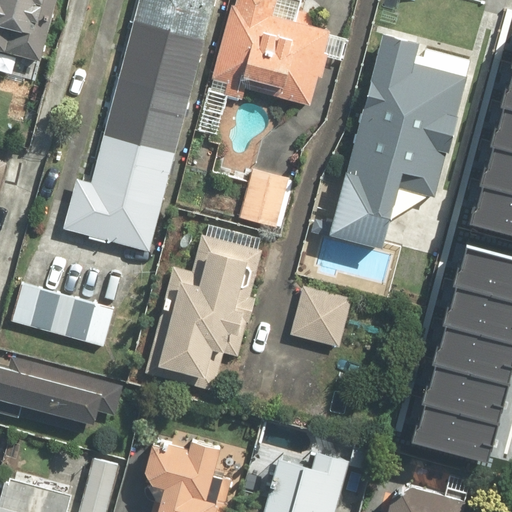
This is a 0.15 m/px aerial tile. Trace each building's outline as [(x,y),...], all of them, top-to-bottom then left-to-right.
[(51,21),(55,0),(0,0),(0,59),(1,57),(30,63),(40,18),(51,21)] [(212,0),(135,0),(88,185),(71,180),(58,231),(148,254),(212,0)] [(230,0),(209,80),(210,80),(206,95),(225,100),(238,104),(243,85),(277,94),(276,99),(308,107),(314,83),(319,85),(323,71),(338,75),(347,40),(299,27),(306,0),(230,0)] [(386,221),(430,196),(461,77),(407,63),(411,47),(377,38),(325,236),(379,250),(386,221)] [(511,227),(511,64),(470,216),(511,227)] [(294,180),(250,168),(237,219),(281,231),(294,180)] [(189,271),(172,266),(163,296),(158,295),(153,311),(164,314),(157,338),(152,337),(142,372),(213,392),(224,355),(236,358),(253,296),(247,295),(259,252),(199,235),(189,271)] [(495,455),(511,392),(511,252),(473,241),(419,435),(495,455)] [(20,281),(9,321),(102,346),(112,306),(20,281)] [(350,299),(300,286),(287,336),(337,349),(350,299)] [(115,383),(10,354),(6,371),(0,369),(0,403),(90,428),(94,411),(107,415),(115,383)] [(153,502),(155,503),(152,511),(225,511),(236,475),(212,468),(219,442),(189,433),(176,430),(173,440),(170,440),(168,440),(165,441),(163,441),(160,442),(158,443),(155,444),(153,445),(151,446),(149,448),(147,450),(145,452),(143,454),(142,456),(140,458),(139,460),(138,463),(138,465),(137,468),(137,471),(137,473),(137,476),(137,479),(138,481),(138,484),(139,486),(140,489),(142,491),(143,493),(145,495),(146,497),(148,499),(150,500),(153,502)] [(330,511),(343,463),(308,454),(303,473),(268,464),(255,511),(330,511)] [(88,467),(76,464),(67,494),(62,511),(107,511),(120,464),(91,456),(88,467)] [(62,511),(67,494),(2,476),(0,481),(0,511),(62,511)] [(409,481),(384,497),(379,511),(458,511),(463,497),(441,491),(409,481)]
